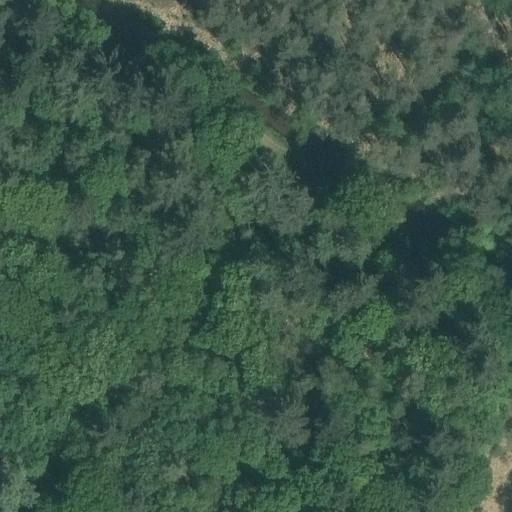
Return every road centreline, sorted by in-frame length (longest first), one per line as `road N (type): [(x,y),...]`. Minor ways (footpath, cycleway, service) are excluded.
road 1 (track): [(41,0),(507,295)]
road 2 (track): [(507,295),(426,511)]
